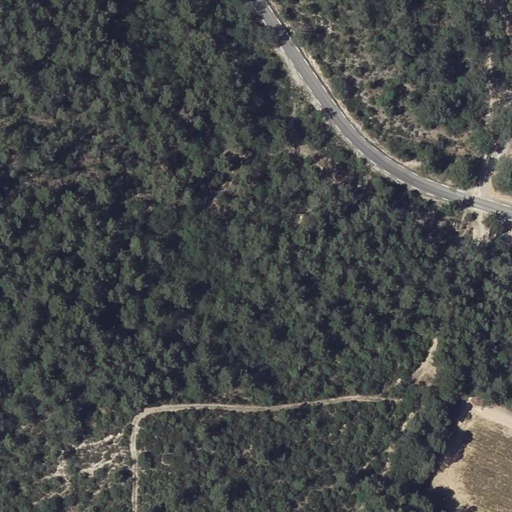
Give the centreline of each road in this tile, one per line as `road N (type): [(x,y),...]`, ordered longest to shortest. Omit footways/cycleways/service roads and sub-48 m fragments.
road 1 (tertiary): [(511,213),(433,184),(378,147),(274,0)]
road 2 (track): [(479,0),(483,203)]
